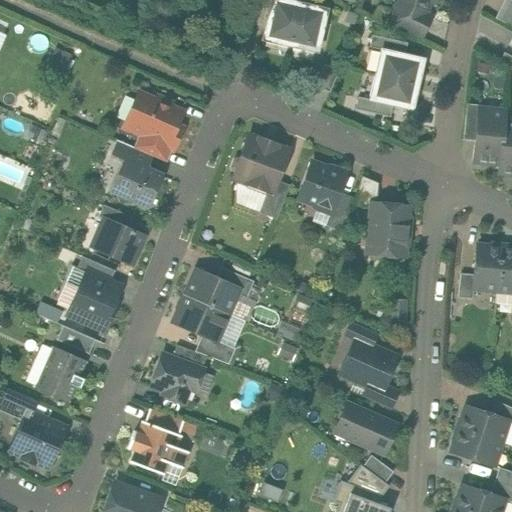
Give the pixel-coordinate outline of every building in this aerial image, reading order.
[(286,0),(271,0),(270,6),(262,40),(290,46),(299,3),(286,0)] [(401,0),(401,1),(423,12),(426,0),(431,0),(435,1),(435,0),(401,0)] [(511,24),(511,0),(503,0),(496,19),(511,24)] [(401,1),(399,1),(389,22),(421,38),(431,16),(423,12),(401,1)] [(327,9),(299,3),(290,46),(317,52),(324,22),(327,9)] [(407,43),(372,35),(369,47),(380,50),(381,49),(404,55),(407,43)] [(404,55),(381,49),(380,50),(375,75),(418,84),(424,59),(404,55)] [(511,56),(504,52),(498,63),(511,70),(511,56)] [(418,84),(375,75),(369,99),(369,100),(393,105),(412,110),(418,84)] [(182,112),(138,93),(124,124),(140,131),(138,137),(171,151),(172,151),(178,137),(172,134),(182,112)] [(393,105),(369,100),(369,99),(358,97),(355,109),(390,117),(393,105)] [(480,105),(466,104),(463,140),(475,141),(478,109),(479,109),(480,105)] [(479,109),(478,109),(475,141),(473,161),(498,163),(499,163),(503,121),(504,121),(505,112),(479,109)] [(511,121),(504,121),(503,121),(499,163),(498,163),(497,172),(511,173),(511,121)] [(171,151),(138,137),(133,148),(153,157),(166,162),(171,151)] [(285,150),(251,137),(246,140),(238,159),(236,159),(234,160),(231,168),(232,170),(234,171),(233,173),(236,179),(267,191),(273,193),(278,181),(287,155),(285,150)] [(132,147),(117,141),(111,154),(124,159),(127,160),(132,147)] [(133,148),(132,147),(127,160),(148,169),(153,157),(133,148)] [(127,160),(124,159),(110,191),(147,207),(158,185),(162,175),(148,169),(127,160)] [(345,175),(311,163),(298,198),(330,210),(331,211),(338,192),(345,175)] [(378,183),(362,176),(352,206),(371,208),(371,203),(376,204),(378,183)] [(273,193),(267,191),(259,213),(276,219),(289,185),(278,181),(273,193)] [(353,198),(338,192),(331,211),(330,210),(325,225),(341,231),(353,198)] [(369,231),(405,233),(408,207),(376,204),(371,203),(371,208),(369,231)] [(132,217),(103,204),(98,216),(105,219),(128,228),(132,217)] [(128,228),(105,219),(93,248),(129,264),(142,235),(128,228)] [(405,233),(369,231),(367,252),(371,258),(381,259),(386,254),(403,256),(405,233)] [(500,247),(476,245),(474,275),(472,289),(473,289),(496,291),(500,247)] [(511,248),(500,247),(496,291),(495,303),(511,304),(511,248)] [(114,271),(81,256),(76,268),(85,272),(86,271),(110,282),(114,271)] [(253,281),(220,267),(216,278),(239,288),(237,293),(246,297),(253,281)] [(216,278),(196,269),(184,294),(228,314),(237,293),(239,288),(216,278)] [(110,282),(86,271),(85,272),(67,314),(105,331),(117,303),(113,302),(120,286),(110,282)] [(474,275),(460,273),(457,297),(472,298),(473,289),(472,289),(474,275)] [(228,314),(184,294),(172,322),(202,335),(216,341),(217,341),(228,314)] [(375,335),(350,324),(345,336),(354,340),(355,339),(371,346),(375,335)] [(95,340),(62,325),(56,340),(89,354),(95,340)] [(216,341),(202,335),(194,351),(204,355),(228,364),(235,348),(217,341),(216,341)] [(371,346),(355,339),(354,340),(339,374),(367,386),(381,392),(384,386),(397,357),(371,346)] [(194,351),(176,345),(171,359),(199,369),(204,355),(194,351)] [(87,362),(51,346),(51,348),(52,348),(36,386),(34,385),(33,387),(69,402),(69,401),(68,401),(74,386),(80,388),(84,379),(79,376),(85,363),(86,363),(87,362)] [(171,359),(167,357),(164,366),(158,364),(150,385),(164,390),(163,395),(182,402),(188,387),(195,390),(203,371),(199,369),(171,359)] [(65,428),(30,413),(35,401),(3,386),(0,392),(0,408),(23,419),(10,450),(23,456),(22,458),(33,462),(34,461),(48,467),(53,455),(58,458),(65,442),(60,439),(65,428)] [(397,391),(384,386),(381,392),(367,386),(362,397),(389,409),(397,391)] [(511,407),(496,401),(492,415),(508,420),(508,421),(511,422),(511,407)] [(396,425),(346,403),(336,428),(347,433),(345,437),(383,454),(396,425)] [(492,415),(466,406),(459,429),(500,443),(508,421),(508,420),(492,415)] [(183,421),(149,408),(144,422),(178,435),(183,421)] [(144,422),(141,421),(141,422),(146,425),(143,434),(133,431),(127,448),(133,451),(129,462),(163,475),(167,463),(182,468),(188,452),(176,448),(181,436),(178,435),(144,422)] [(500,443),(459,429),(451,452),(493,466),(500,443)] [(393,472),(370,455),(362,466),(384,483),(393,472)] [(511,471),(498,467),(494,481),(511,486),(511,471)] [(388,511),(390,508),(379,504),(382,496),(340,481),(332,502),(338,504),(334,511),(388,511)] [(511,486),(494,481),(490,494),(504,499),(511,502),(511,486)] [(155,511),(160,499),(114,482),(103,511),(155,511)] [(490,494),(462,485),(455,508),(467,511),(499,511),(504,499),(490,494)]
